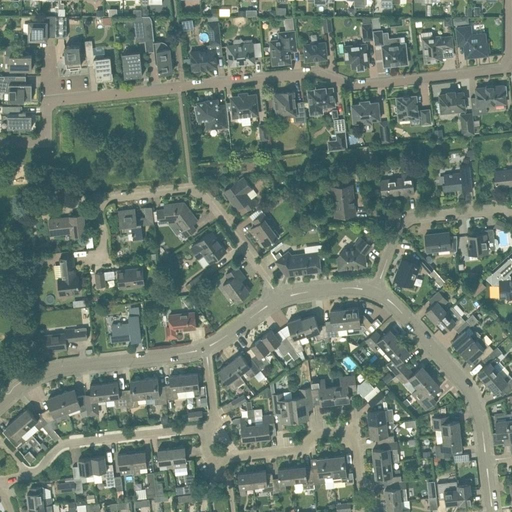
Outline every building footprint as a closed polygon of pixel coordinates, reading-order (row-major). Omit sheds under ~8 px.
[(56,32),(56,16),(42,16),(42,22),(29,22),(29,39),(40,39),(40,42),(47,42),(47,32),(56,32)] [(66,16),(56,16),(56,32),(56,36),(66,36),(66,16)] [(137,42),(145,41),(142,16),(141,16),(134,16),(137,42)] [(142,16),(145,41),(154,40),(152,22),(152,19),(150,16),(149,16),(142,16)] [(234,17),(235,24),(245,23),(244,16),(234,17)] [(372,17),(373,28),(380,27),(379,16),(372,17)] [(323,18),(325,31),(332,30),(330,17),(323,18)] [(207,48),(200,49),(200,51),(191,52),(193,70),(202,69),(202,67),(207,66),(207,68),(217,67),(216,56),(223,55),(219,21),(208,23),(211,45),(207,45),(207,48)] [(363,39),(374,37),(373,30),(372,22),(361,23),(363,39)] [(465,44),(466,57),(487,55),(487,52),(489,52),(488,43),(486,43),(485,33),(471,35),(470,26),(457,28),(458,45),(465,44)] [(373,30),(374,37),(375,45),(383,44),(384,51),(383,52),(383,56),(384,66),(408,64),(405,43),(394,44),(393,37),(389,38),(388,31),(383,32),(383,29),(373,30)] [(279,32),(280,42),(271,43),(272,56),(274,56),(275,64),(291,62),(290,51),(297,50),(295,30),(279,32)] [(423,40),(426,62),(442,60),(441,48),(444,47),(445,48),(453,47),(452,36),(440,37),(440,36),(431,37),(432,39),(423,40)] [(228,45),(230,65),(255,63),(253,43),(243,44),(243,40),(241,38),(235,39),(233,41),(234,45),(228,45)] [(85,41),(87,56),(88,66),(95,65),(96,80),(112,78),(112,71),(111,56),(105,57),(104,54),(94,55),(92,40),(85,41)] [(163,41),(160,41),(153,42),(155,62),(156,64),(158,65),(159,65),(160,73),(162,73),(163,75),(165,74),(167,73),(169,72),(172,72),(172,68),(173,63),(173,59),(171,59),(170,48),(168,45),(166,43),(163,41)] [(304,45),(306,61),(327,58),(325,42),(318,43),(318,41),(311,42),(311,44),(304,45)] [(364,66),(369,66),(366,44),(344,46),(346,62),(352,62),(353,68),(358,67),(358,69),(364,68),(364,66)] [(79,65),(82,65),(79,45),(65,46),(66,54),(63,54),(64,62),(67,61),(67,66),(70,66),(70,70),(79,69),(79,65)] [(6,55),(10,55),(10,70),(32,70),(32,54),(28,54),(29,53),(27,52),(26,52),(26,46),(6,46),(6,55)] [(140,51),(123,53),(125,77),(135,76),(135,75),(142,73),(139,62),(141,62),(140,51)] [(9,100),(32,100),(32,84),(26,84),(26,76),(0,75),(0,91),(9,93),(9,100)] [(476,88),(478,106),(506,103),(504,85),(476,88)] [(309,94),(311,108),(312,115),(324,113),(323,106),(334,105),(333,92),(328,89),(325,89),(325,87),(316,88),(316,90),(311,91),(309,94)] [(274,108),(276,108),(277,117),(294,115),(294,122),(306,121),(304,101),(296,102),(294,91),(282,92),(282,93),(274,94),(275,100),(273,100),(274,108)] [(440,94),(442,113),(465,110),(463,92),(455,93),(455,91),(447,91),(448,94),(440,94)] [(403,96),(396,97),(397,105),(395,105),(396,111),(398,111),(399,119),(422,117),(422,124),(431,123),(430,109),(421,110),(418,111),(417,95),(409,96),(409,94),(403,95),(403,96)] [(232,102),(227,102),(228,110),(233,109),(234,116),(257,114),(255,95),(232,98),(232,102)] [(198,120),(206,119),(207,128),(226,127),(224,105),(218,105),(218,99),(206,100),(206,101),(198,102),(199,111),(197,111),(198,120)] [(352,104),(354,122),(380,119),(378,101),(370,102),(369,100),(360,101),(361,103),(352,104)] [(19,130),(26,130),(26,128),(32,128),(32,115),(26,115),(26,112),(22,112),(22,106),(3,106),(3,113),(8,113),(8,128),(19,128),(19,130)] [(460,114),(462,135),(475,134),(472,112),(460,114)] [(379,121),(381,145),(392,144),(389,120),(379,121)] [(260,125),(261,139),(268,139),(267,125),(260,125)] [(329,141),(330,150),(348,148),(346,132),(337,133),(338,140),(329,141)] [(466,150),(467,161),(475,160),(474,149),(466,150)] [(442,184),(443,191),(463,189),(463,191),(472,190),(470,165),(460,166),(460,172),(443,174),(445,184),(442,184)] [(511,185),(511,168),(495,171),(496,187),(511,185)] [(380,180),(382,196),(404,194),(415,193),(412,173),(401,174),(402,177),(380,180)] [(244,177),(224,191),(225,192),(224,194),(227,198),(229,198),(238,209),(244,204),(248,210),(258,203),(253,197),(257,194),(244,177)] [(332,187),(335,216),(356,214),(352,184),(332,187)] [(279,202),(283,199),(280,196),(270,203),(274,207),(279,203),(279,202)] [(165,212),(156,214),(157,222),(177,220),(183,229),(181,231),(186,237),(196,229),(192,224),(197,220),(192,213),(191,214),(184,205),(184,202),(164,205),(165,212)] [(118,210),(121,233),(132,232),(133,241),(143,239),(142,225),(154,224),(152,207),(143,208),(145,217),(137,218),(136,208),(118,210)] [(256,225),(252,228),(256,234),(256,233),(265,245),(264,246),(265,246),(279,236),(266,218),(268,217),(264,212),(253,220),(256,225)] [(71,218),(66,219),(65,218),(49,219),(51,234),(72,232),(73,236),(86,235),(83,214),(71,216),(71,218)] [(494,227),(504,231),(507,223),(498,219),(494,227)] [(468,235),(469,245),(467,245),(468,255),(489,252),(489,250),(496,249),(493,229),(483,230),(484,233),(468,235)] [(191,248),(195,254),(200,251),(209,263),(226,251),(212,232),(196,243),(197,244),(191,248)] [(425,235),(427,251),(450,248),(450,251),(457,250),(457,235),(450,236),(449,232),(425,235)] [(338,256),(339,268),(366,265),(364,254),(372,245),(363,238),(355,247),(344,249),(338,256)] [(287,272),(289,273),(293,272),(293,274),(321,271),(318,251),(289,255),(289,251),(276,261),(283,270),(284,269),(287,272)] [(61,258),(63,277),(59,278),(61,294),(80,292),(78,276),(75,276),(73,256),(61,258)] [(420,262),(429,272),(434,268),(425,257),(420,262)] [(395,279),(412,286),(420,265),(403,259),(395,279)] [(511,280),(503,281),(503,279),(511,270),(511,267),(504,260),(494,268),(492,271),(495,274),(495,285),(500,285),(500,296),(511,295),(511,280)] [(250,291),(241,280),(245,277),(237,266),(227,274),(230,279),(223,284),(236,302),(250,291)] [(117,270),(118,280),(119,288),(145,285),(143,268),(117,270)] [(429,273),(440,286),(445,282),(434,269),(429,273)] [(191,281),(195,286),(208,276),(204,271),(191,281)] [(96,273),(97,286),(105,286),(104,272),(96,273)] [(206,285),(210,289),(216,285),(212,280),(206,285)] [(486,286),(481,280),(469,290),(475,296),(486,286)] [(426,311),(435,321),(446,311),(442,306),(448,301),(439,291),(429,300),(433,304),(426,311)] [(452,325),(456,329),(468,319),(467,319),(465,320),(453,306),(446,311),(435,321),(444,331),(452,325)] [(358,307),(345,309),(347,327),(364,325),(367,327),(364,330),(368,335),(376,328),(372,323),(364,315),(359,315),(358,307)] [(326,321),(326,324),(329,337),(348,334),(347,327),(345,309),(331,310),(332,320),(326,321)] [(166,325),(167,338),(178,336),(177,331),(178,331),(178,329),(185,328),(185,329),(196,328),(195,311),(169,314),(170,325),(166,325)] [(112,324),(113,334),(110,334),(111,342),(131,339),(132,342),(142,341),(139,314),(129,315),(129,322),(112,324)] [(453,341),(462,351),(475,339),(481,334),(478,331),(475,331),(471,335),(466,329),(471,325),(472,326),(473,326),(479,320),(473,314),(468,319),(456,329),(460,334),(453,341)] [(329,337),(326,324),(319,326),(315,315),(302,319),(308,335),(316,332),(318,340),(325,338),(329,337)] [(292,333),(287,336),(294,346),(294,347),(298,351),(304,349),(300,336),(307,333),(301,317),(288,322),(292,333)] [(65,332),(43,335),(45,351),(67,349),(67,341),(88,339),(86,327),(65,329),(65,332)] [(272,330),(262,337),(271,348),(276,344),(284,354),(294,347),(294,346),(287,336),(281,341),(272,330)] [(382,344),(388,350),(399,340),(390,330),(381,337),(375,331),(367,339),(376,349),(382,344)] [(479,355),(482,359),(494,349),(489,344),(488,345),(480,335),(481,334),(475,339),(462,351),(471,361),(479,355)] [(262,337),(251,345),(257,353),(252,357),(261,368),(262,369),(272,362),(265,352),(271,348),(262,337)] [(388,362),(398,373),(406,366),(401,360),(410,352),(399,340),(388,350),(394,357),(388,362)] [(482,359),(487,364),(478,372),(487,382),(499,371),(494,365),(499,360),(497,357),(502,352),(497,346),(494,349),(482,359)] [(241,354),(231,361),(240,373),(246,369),(251,375),(261,368),(252,357),(247,361),(241,354)] [(371,364),(368,360),(361,366),(365,370),(371,364)] [(240,373),(231,361),(219,370),(233,390),(245,382),(239,374),(240,373)] [(413,380),(419,386),(431,377),(432,377),(422,366),(413,374),(406,366),(407,366),(406,366),(398,373),(397,374),(407,386),(413,380)] [(487,382),(496,392),(498,390),(503,395),(506,392),(507,394),(511,389),(511,377),(509,374),(509,371),(505,366),(487,382)] [(393,377),(389,372),(383,378),(387,383),(393,377)] [(185,379),(186,388),(194,387),(195,396),(200,395),(198,373),(184,374),(185,379)] [(165,385),(167,398),(178,397),(177,389),(186,388),(185,379),(184,374),(170,376),(171,385),(165,385)] [(365,396),(368,400),(380,389),(377,386),(374,388),(366,379),(360,384),(356,385),(355,375),(340,377),(341,385),(334,386),(336,402),(350,400),(348,390),(357,389),(358,394),(361,393),(364,397),(365,396)] [(158,377),(144,378),(146,396),(155,395),(156,403),(167,402),(167,398),(165,385),(159,386),(158,377)] [(431,377),(419,386),(413,392),(427,408),(437,400),(432,395),(440,387),(431,377)] [(132,392),(126,393),(127,406),(139,405),(138,397),(146,396),(144,378),(130,380),(132,392)] [(314,405),(336,402),(334,386),(326,387),(325,379),(311,381),(311,387),(313,402),(314,405)] [(118,381),(104,383),(106,398),(114,397),(115,408),(121,407),(121,411),(127,410),(127,406),(126,393),(120,394),(118,381)] [(273,382),(271,383),(274,409),(280,408),(281,421),(294,420),(294,421),(296,421),(293,397),(292,392),(275,394),(273,382)] [(86,396),(88,415),(100,414),(98,399),(106,398),(104,383),(90,384),(92,396),(86,396)] [(307,403),(313,402),(311,387),(302,388),(303,396),(293,397),(296,421),(297,421),(297,419),(309,418),(307,403)] [(75,389),(62,393),(68,410),(79,406),(81,411),(80,412),(82,417),(88,415),(86,396),(77,397),(75,389)] [(262,390),(263,399),(271,398),(270,389),(262,390)] [(368,411),(370,423),(387,421),(394,420),(393,408),(388,409),(387,397),(384,394),(385,394),(381,390),(380,390),(380,389),(368,400),(369,400),(368,401),(372,406),(375,403),(377,406),(378,410),(368,411)] [(222,405),(225,412),(235,407),(248,400),(252,396),(250,391),(222,405)] [(41,413),(49,421),(57,418),(56,414),(68,410),(62,393),(48,398),(52,407),(41,413)] [(18,416),(28,428),(34,423),(39,429),(42,427),(54,441),(60,436),(47,422),(48,421),(49,421),(41,413),(40,413),(36,417),(28,408),(18,416)] [(188,412),(189,419),(203,418),(202,410),(188,412)] [(505,411),(495,413),(497,433),(493,433),(493,432),(492,432),(494,444),(495,444),(494,442),(505,441),(505,444),(510,443),(507,413),(505,413),(505,411)] [(255,424),(257,439),(271,437),(270,434),(276,433),(274,413),(255,416),(255,424)] [(22,434),(28,428),(18,416),(7,426),(15,435),(10,439),(18,448),(21,445),(27,440),(22,434)] [(442,427),(443,435),(460,433),(459,421),(449,422),(449,416),(433,418),(434,428),(442,427)] [(257,439),(255,424),(247,425),(246,417),(240,418),(241,422),(243,440),(257,439)] [(384,442),(394,440),(395,440),(393,429),(396,424),(391,421),(387,422),(387,421),(370,423),(371,437),(377,436),(378,443),(384,442)] [(460,433),(443,435),(444,443),(436,444),(437,456),(453,455),(452,449),(462,448),(460,433)] [(373,449),(374,463),(392,461),(391,452),(399,452),(397,440),(395,440),(394,440),(384,442),(385,448),(373,449)] [(185,446),(172,448),(174,467),(187,466),(185,446)] [(174,467),(172,448),(158,449),(160,464),(168,463),(168,468),(174,467)] [(132,452),(134,467),(134,472),(135,475),(141,474),(140,468),(147,467),(146,451),(132,452)] [(121,474),(134,472),(134,467),(132,452),(118,454),(120,469),(121,469),(121,474)] [(455,454),(456,462),(470,460),(469,453),(455,454)] [(105,455),(93,457),(95,479),(107,478),(108,488),(116,487),(115,476),(114,476),(113,464),(106,464),(105,455)] [(345,455),(331,456),(334,476),(334,481),(348,480),(348,482),(354,481),(353,472),(347,473),(345,455)] [(319,470),(313,470),(315,483),(326,482),(334,481),(334,476),(331,456),(317,458),(319,470)] [(81,476),(74,476),(76,492),(84,492),(83,481),(95,479),(93,457),(79,458),(81,476)] [(388,476),(388,481),(402,480),(401,468),(393,469),(392,461),(374,463),(376,477),(388,476)] [(306,465),(293,467),(294,482),(302,481),(303,488),(315,487),(315,483),(313,470),(313,469),(306,469),(306,465)] [(279,478),(274,478),(275,490),(275,492),(287,490),(286,483),(294,482),(293,467),(278,469),(279,478)] [(266,470),(253,471),(255,486),(263,485),(264,491),(270,490),(274,490),(275,490),(274,478),(273,478),(273,473),(267,474),(266,470)] [(255,486),(253,471),(238,473),(241,495),(247,494),(246,487),(255,486)] [(156,484),(156,483),(154,472),(148,473),(150,488),(136,490),(137,498),(157,496),(156,486),(156,484)] [(177,488),(177,493),(191,492),(191,486),(196,485),(195,473),(183,474),(184,487),(177,488)] [(115,476),(116,487),(117,490),(124,489),(122,475),(115,476)] [(459,489),(458,490),(460,503),(460,504),(473,502),(471,490),(473,490),(472,477),(466,478),(466,483),(459,484),(459,489)] [(385,488),(387,502),(402,500),(401,492),(407,491),(406,479),(402,480),(388,481),(388,482),(393,481),(394,487),(385,488)] [(74,481),(58,483),(59,492),(75,490),(74,481)] [(460,503),(458,490),(457,481),(437,483),(439,497),(445,496),(446,505),(460,503)] [(156,483),(156,484),(156,486),(157,496),(164,495),(163,482),(156,483)] [(43,498),(42,486),(31,487),(31,493),(28,493),(29,507),(53,504),(53,503),(52,497),(43,498)] [(429,498),(430,509),(438,509),(437,497),(429,498)] [(402,500),(387,502),(387,511),(409,511),(410,507),(403,508),(402,500)] [(337,504),(338,511),(351,510),(350,502),(337,504)] [(99,503),(92,504),(93,511),(97,511),(101,511),(99,503)]
